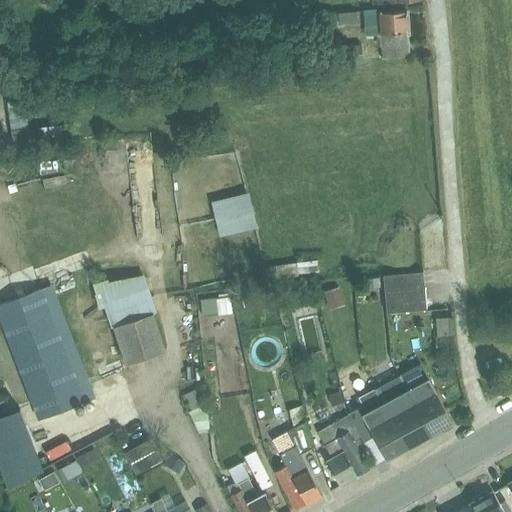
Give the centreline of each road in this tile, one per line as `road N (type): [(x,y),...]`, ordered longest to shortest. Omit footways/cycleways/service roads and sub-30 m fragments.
road 1 (track): [(498,436),(473,392),(436,0)]
road 2 (tertiary): [(371,511),(511,428)]
